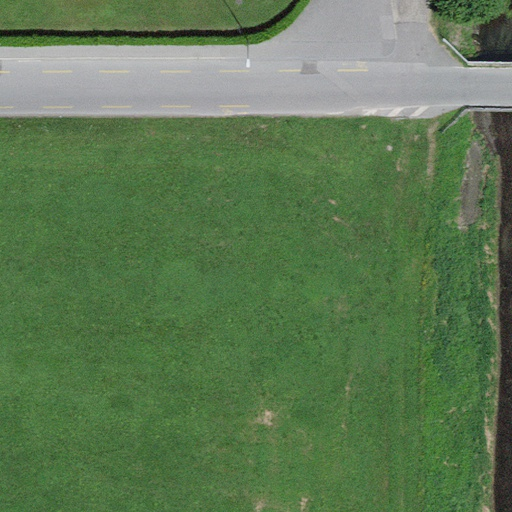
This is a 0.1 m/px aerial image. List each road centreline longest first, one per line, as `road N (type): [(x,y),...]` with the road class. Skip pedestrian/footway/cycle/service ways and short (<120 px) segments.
road 1 (tertiary): [(0,86),(349,85)]
road 2 (unclassified): [(349,85),(511,86)]
